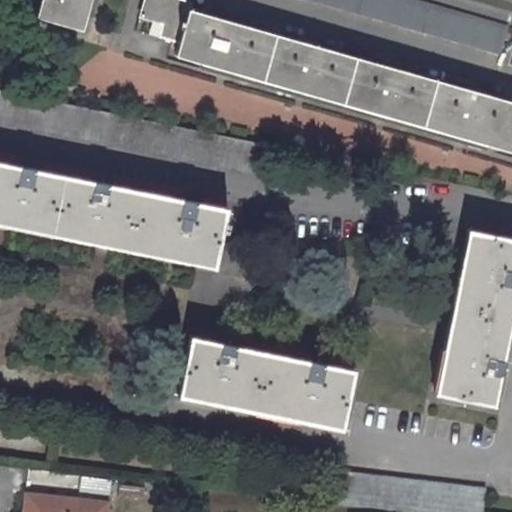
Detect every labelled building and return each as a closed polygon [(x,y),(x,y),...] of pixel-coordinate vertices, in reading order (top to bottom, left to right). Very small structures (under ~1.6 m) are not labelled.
[(87,0),(38,0),(33,19),(78,31),(87,0)] [(504,153),(511,124),(511,103),(184,10),(186,1),(182,0),(141,0),(137,17),(157,23),(154,37),(175,42),(171,59),(504,153)] [(309,0),(495,53),(503,25),(413,0),(309,0)] [(0,124),(257,178),(264,145),(0,90),(0,124)] [(221,214),(0,166),(0,221),(207,267),(221,214)] [(207,267),(0,221),(0,231),(205,276),(207,267)] [(443,394),(478,229),(457,233),(422,397),(443,394)] [(511,332),(511,236),(478,229),(443,394),(498,406),(511,332)] [(345,371),(180,338),(169,394),(334,426),(345,371)] [(334,426),(169,394),(168,401),(333,435),(334,426)] [(473,511),(476,494),(334,476),(329,506),(378,511),(473,511)] [(97,511),(99,503),(19,494),(17,511),(97,511)]
